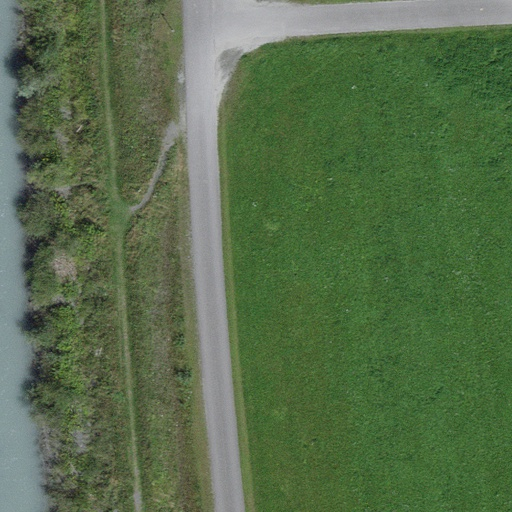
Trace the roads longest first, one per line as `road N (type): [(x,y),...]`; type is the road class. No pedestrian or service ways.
road 1 (track): [(233,511),(214,0)]
road 2 (track): [(511,7),(214,22)]
